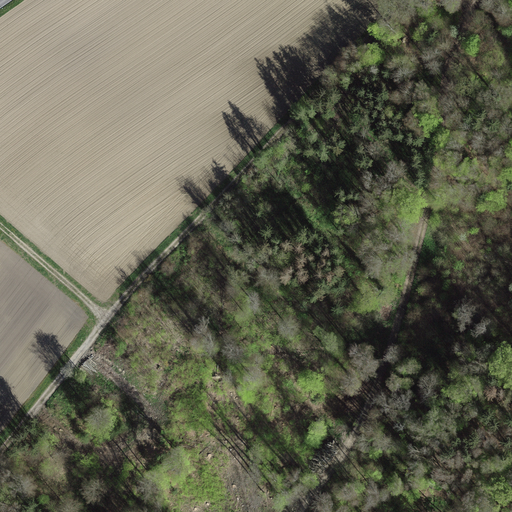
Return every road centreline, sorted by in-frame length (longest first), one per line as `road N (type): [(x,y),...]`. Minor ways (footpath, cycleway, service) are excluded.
road 1 (track): [(475,0),(439,92),(426,202),(370,405),(299,511)]
road 2 (track): [(0,419),(92,306),(378,26)]
road 3 (track): [(0,226),(92,306)]
